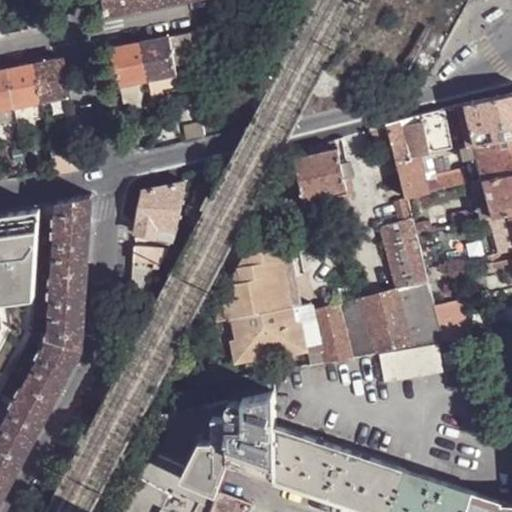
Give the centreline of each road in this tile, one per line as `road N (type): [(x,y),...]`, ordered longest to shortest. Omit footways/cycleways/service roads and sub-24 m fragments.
road 1 (tertiary): [(113,178),(422,101),(511,52)]
road 2 (tertiary): [(14,511),(97,354),(113,178)]
road 3 (tertiary): [(85,38),(113,178)]
road 4 (residential): [(207,14),(85,38)]
